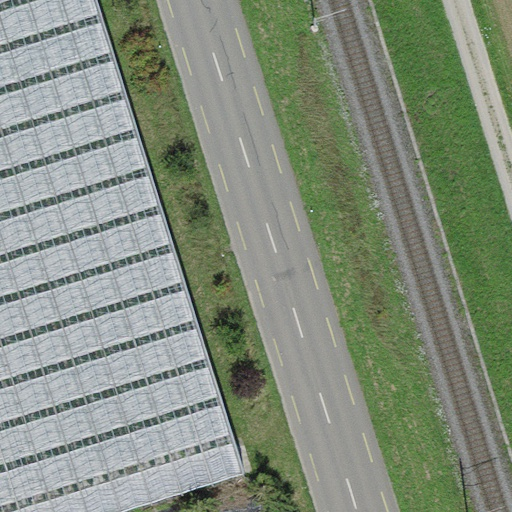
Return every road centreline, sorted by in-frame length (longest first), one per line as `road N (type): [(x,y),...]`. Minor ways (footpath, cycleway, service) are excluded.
road 1 (tertiary): [(203,0),(356,511)]
road 2 (track): [(455,0),(511,186)]
